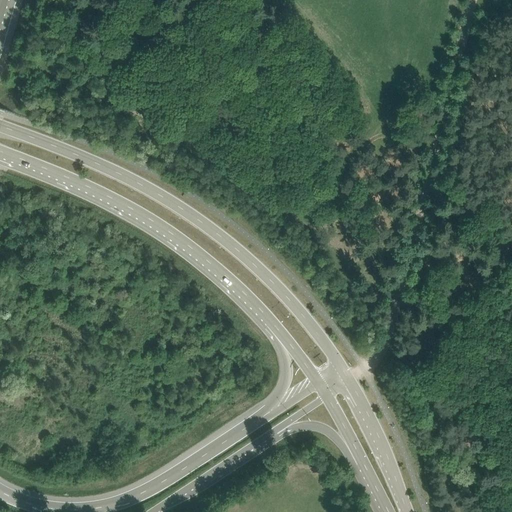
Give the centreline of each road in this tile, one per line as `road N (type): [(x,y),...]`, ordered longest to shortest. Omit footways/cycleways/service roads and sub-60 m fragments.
road 1 (tertiary): [(347,377),(288,298),(191,215),(144,186),(0,125)]
road 2 (track): [(347,377),(391,345),(401,320),(472,0)]
road 3 (tertiary): [(0,151),(157,223),(271,322)]
road 4 (trunk): [(252,424),(114,505),(60,511),(0,492)]
road 5 (unclassified): [(405,511),(347,377)]
road 6 (trunk): [(152,511),(265,438)]
